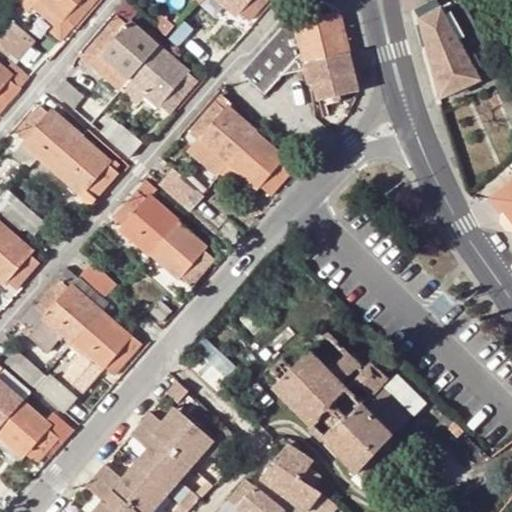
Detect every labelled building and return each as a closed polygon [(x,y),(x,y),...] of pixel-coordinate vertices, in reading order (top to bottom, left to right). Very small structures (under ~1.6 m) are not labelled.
[(64,17),(73,25),(96,0),(27,0),(25,3),(31,8),(37,0),(38,0),(62,20),(64,17)] [(63,37),(73,25),(64,17),(62,20),(38,0),(37,0),(31,8),(63,37)] [(219,0),(236,15),(238,13),(249,22),(267,0),(219,0)] [(303,58),(347,42),(340,13),(334,13),(333,5),(328,0),(318,0),(305,3),(247,70),(270,90),(283,74),(305,68),(303,58)] [(417,19),(437,98),(479,80),(479,78),(495,69),(459,1),(442,11),(440,8),(417,19)] [(116,16),(83,53),(97,65),(105,57),(129,79),(158,46),(129,20),(126,24),(116,16)] [(18,59),(28,47),(29,45),(19,36),(24,31),(11,18),(0,31),(0,43),(6,49),(18,59)] [(305,68),(309,85),(315,84),(321,109),(336,106),(334,96),(361,89),(357,72),(355,73),(347,42),(303,58),(305,68)] [(169,114),(197,81),(158,46),(129,79),(169,114)] [(129,79),(105,57),(97,65),(95,68),(119,89),(129,79)] [(12,61),(5,69),(0,64),(0,110),(16,94),(30,77),(12,61)] [(64,78),(55,92),(80,114),(91,101),(64,78)] [(502,103),(511,125),(511,99),(505,88),(481,99),(486,110),(502,103)] [(229,166),(258,132),(231,109),(234,106),(219,93),(187,129),(229,166)] [(64,150),(80,134),(52,109),(50,113),(39,104),(15,131),(26,140),(23,144),(36,155),(50,139),(64,150)] [(142,142),(121,124),(107,138),(129,157),(142,142)] [(270,196),(295,166),(258,132),(229,166),(256,190),(259,187),(270,196)] [(107,163),(110,160),(80,134),(64,150),(50,139),(36,155),(81,194),(80,196),(91,205),(118,174),(114,169),(118,164),(114,160),(109,165),(107,163)] [(256,190),(229,166),(221,175),(249,199),(256,190)] [(160,185),(185,205),(197,190),(173,170),(160,185)] [(149,255),(180,221),(151,196),(156,190),(145,180),(112,217),(124,227),(121,230),(149,255)] [(511,181),(490,199),(511,228),(511,181)] [(34,235),(45,221),(8,189),(0,197),(0,204),(24,226),(34,235)] [(232,241),(242,229),(203,196),(193,208),(232,241)] [(0,215),(19,232),(24,226),(0,204),(0,215)] [(0,255),(17,236),(0,221),(0,255)] [(149,255),(179,280),(180,278),(191,287),(216,258),(207,250),(209,247),(180,221),(149,255)] [(105,222),(96,232),(101,237),(110,227),(105,222)] [(31,252),(33,250),(17,236),(0,255),(0,280),(3,283),(6,281),(16,289),(40,261),(31,252)] [(170,290),(179,280),(149,255),(140,265),(170,290)] [(105,295),(116,283),(93,263),(83,275),(105,295)] [(101,309),(80,291),(86,284),(66,266),(61,272),(57,278),(59,279),(35,306),(46,316),(28,337),(47,354),(63,335),(71,342),(101,309)] [(133,335),(132,336),(101,309),(71,342),(83,352),(63,375),(84,394),(104,371),(106,369),(114,376),(143,344),(133,335)] [(330,369),(347,352),(328,332),(319,341),(314,336),(305,344),(311,350),(330,369)] [(4,362),(28,383),(40,370),(16,349),(4,362)] [(308,422),(363,368),(347,352),(330,369),(311,350),(292,368),(282,359),(269,372),(278,382),(274,387),(308,422)] [(363,368),(308,422),(326,440),(363,403),(388,378),(370,362),(363,368)] [(40,390),(67,414),(79,400),(52,376),(40,390)] [(0,431),(27,402),(0,378),(0,431)] [(165,393),(178,405),(190,392),(176,381),(165,393)] [(356,472),(393,435),(412,416),(385,390),(368,406),(363,403),(326,440),(356,472)] [(27,402),(0,431),(0,437),(22,457),(24,455),(34,465),(44,454),(49,458),(75,428),(54,411),(47,419),(27,402)] [(160,419),(166,425),(178,410),(172,405),(160,419)] [(150,511),(167,493),(212,440),(178,410),(166,425),(160,419),(147,410),(146,409),(127,431),(146,447),(133,463),(120,478),(102,463),(83,485),(101,499),(90,511),(150,511)] [(404,447),(393,435),(356,472),(367,483),(404,447)] [(308,469),(312,462),(288,445),(262,478),(308,511),(321,494),(313,487),(301,479),(308,469)] [(301,479),(313,487),(320,478),(308,469),(301,479)] [(243,511),(284,511),(246,479),(228,499),(243,511)] [(243,511),(228,499),(218,511),(243,511)]
